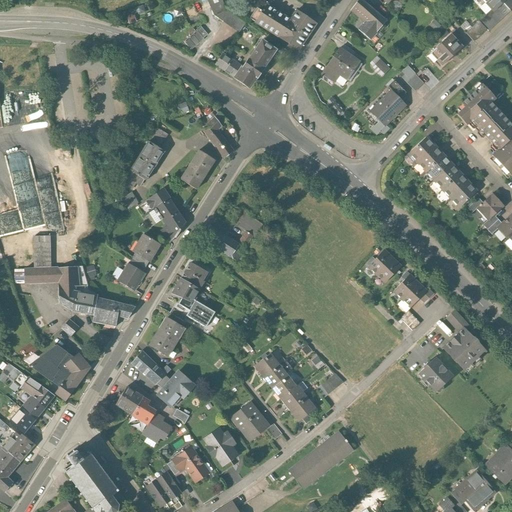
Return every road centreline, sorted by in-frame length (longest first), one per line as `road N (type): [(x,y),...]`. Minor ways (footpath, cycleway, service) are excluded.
road 1 (residential): [(77,422),(263,123)]
road 2 (residential): [(201,511),(337,412),(440,312)]
road 3 (secondary): [(0,21),(73,24),(137,41),(263,123)]
road 4 (secondary): [(352,188),(424,246),(511,340)]
road 5 (residential): [(263,123),(346,0)]
road 6 (residential): [(430,106),(511,193)]
